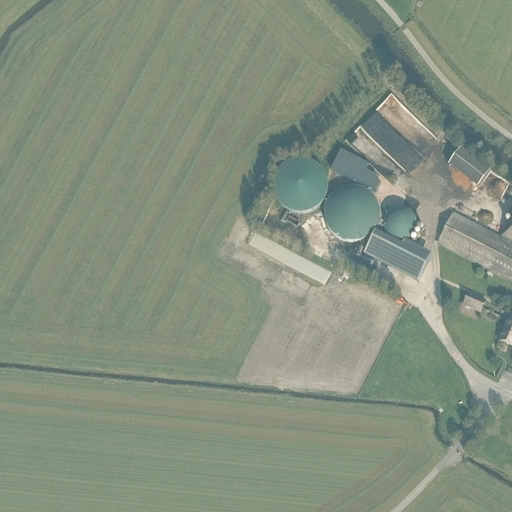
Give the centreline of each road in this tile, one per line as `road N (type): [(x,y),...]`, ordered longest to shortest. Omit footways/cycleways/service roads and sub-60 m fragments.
road 1 (unclassified): [(511,138),(443,81),(376,0)]
road 2 (unclassified): [(491,412),(394,511)]
